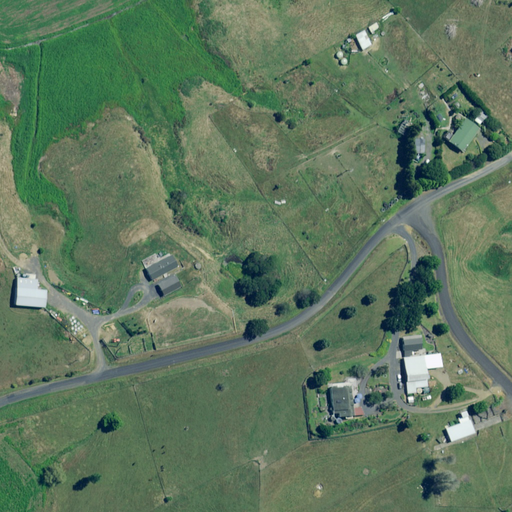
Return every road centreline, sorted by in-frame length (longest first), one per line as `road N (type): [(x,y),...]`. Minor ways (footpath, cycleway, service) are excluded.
road 1 (unclassified): [(0,402),(296,325),(405,211)]
road 2 (unclassified): [(405,211),(440,259),(468,348),(511,389)]
road 3 (unclassified): [(405,211),(511,157)]
